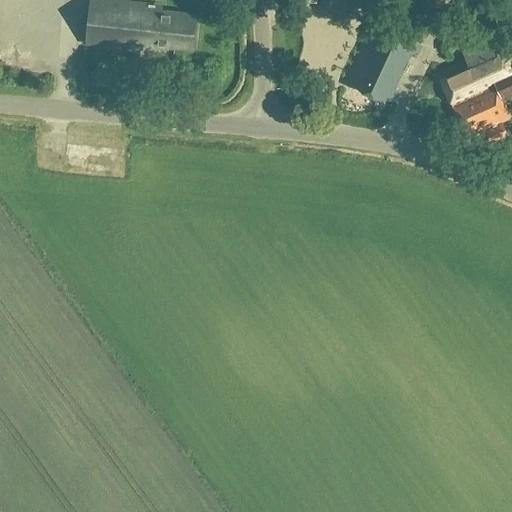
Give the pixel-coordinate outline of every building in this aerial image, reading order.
[(92,43),(156,49),(157,45),(192,48),(196,15),(160,12),(161,5),(146,3),(114,0),(89,0),(85,42),(92,43)] [(420,0),(419,2),(439,15),(448,0),(420,0)] [(511,0),(505,0),(494,5),(504,27),(511,23),(511,0)] [(411,11),(404,24),(412,36),(427,36),(434,22),(426,10),(411,11)] [(421,46),(396,34),(403,19),(386,11),(379,27),(370,23),(346,79),(397,102),(400,95),(394,87),(408,55),(418,54),(421,46)] [(511,72),(511,70),(497,39),(472,51),(474,56),(472,57),(438,73),(454,106),(511,72)] [(509,136),(503,123),(511,118),(511,116),(503,98),(511,93),(511,72),(454,106),(470,140),(488,131),(494,143),(509,136)]
